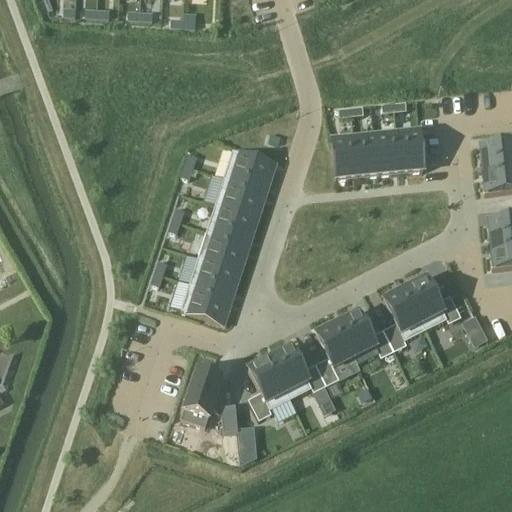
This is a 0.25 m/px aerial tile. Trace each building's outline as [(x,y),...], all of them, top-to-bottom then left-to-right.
[(62,13),(62,22),(74,22),(74,14),(62,13)] [(84,15),(83,23),(95,23),(96,15),(84,15)] [(96,15),(95,23),(108,24),(108,16),(96,15)] [(127,17),(126,25),(139,26),(139,17),(127,17)] [(139,17),(139,26),(151,26),(151,18),(139,17)] [(170,24),(169,32),(181,33),(182,25),(170,24)] [(182,25),(181,33),(194,34),(194,25),(182,25)] [(404,107),(392,108),(392,116),(404,115),(404,107)] [(392,108),(379,109),(380,117),(392,116),(392,108)] [(361,111),(349,112),(349,120),(361,119),(361,111)] [(349,112),(336,113),(337,121),(349,120),(349,112)] [(417,136),(395,138),(399,180),(421,178),(417,136)] [(395,138),(374,140),(378,182),(399,180),(395,138)] [(374,140),(352,143),(356,184),(378,182),(374,140)] [(352,143),(328,145),(332,187),(356,184),(352,143)] [(511,149),(478,153),(481,176),(511,173),(511,149)] [(230,155),(221,183),(266,197),(275,168),(272,167),(239,157),(239,156),(235,155),(235,157),(230,155)] [(187,158),(183,170),(191,172),(195,161),(187,158)] [(183,170),(180,181),(187,184),(191,172),(183,170)] [(483,200),(511,196),(511,173),(481,176),(483,200)] [(221,183),(212,209),(257,224),(266,197),(221,183)] [(212,209),(204,236),(248,250),(257,224),(212,209)] [(174,213),(170,224),(178,227),(182,215),(174,213)] [(170,224),(167,236),(174,238),(178,227),(170,224)] [(511,224),(486,228),(489,251),(511,248),(511,224)] [(204,236),(195,262),(240,277),(248,250),(204,236)] [(491,275),(511,272),(511,248),(489,251),(491,275)] [(195,262),(186,290),(190,290),(231,303),(240,277),(195,262)] [(157,266),(153,277),(161,280),(165,268),(157,266)] [(153,277),(149,289),(157,291),(161,280),(153,277)] [(427,280),(405,292),(424,329),(445,318),(449,327),(462,321),(451,299),(440,305),(427,280)] [(186,290),(177,316),(182,317),(182,319),(185,320),(218,331),(221,332),(231,303),(190,290),(186,290)] [(405,292),(382,304),(394,328),(381,336),(392,357),(407,349),(402,340),(424,329),(405,292)] [(357,318),(335,329),(353,363),(356,369),(377,359),(379,364),(392,357),(381,336),(369,342),(357,318)] [(335,329),(314,339),(326,364),(314,370),(324,392),(338,385),(332,374),(353,363),(335,329)] [(290,353),(268,364),(289,405),(311,394),(313,398),(324,392),(314,370),(301,377),(290,353)] [(268,364),(247,374),(259,399),(247,405),(257,425),(270,419),(268,416),(289,405),(268,364)] [(186,405),(179,426),(204,434),(220,383),(195,375),(190,391),(188,390),(183,404),(186,405)] [(234,411),(219,412),(221,437),(236,436),(234,411)] [(253,432),(237,434),(237,445),(253,444),(253,432)]
